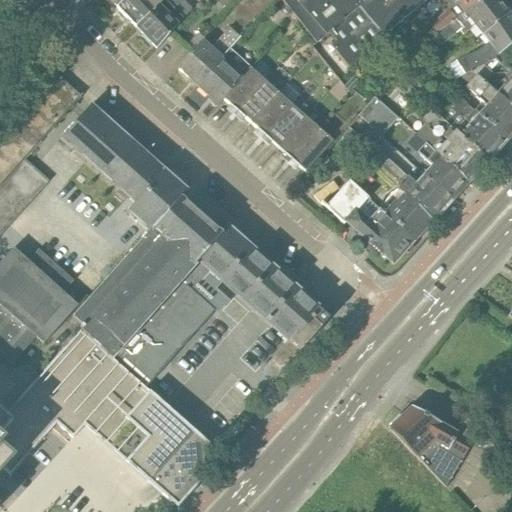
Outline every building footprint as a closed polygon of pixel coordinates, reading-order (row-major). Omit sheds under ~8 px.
[(156,0),(123,0),(116,8),(135,28),(160,4),(156,0)] [(160,4),(135,28),(156,50),(186,21),(173,7),(180,0),(166,0),(161,5),(160,4)] [(281,0),(316,43),(325,37),(329,33),(366,0),(281,0)] [(366,0),(329,33),(332,36),(336,42),(330,46),(348,68),(383,38),(428,0),(366,0)] [(465,14),(481,0),(433,0),(442,9),(427,22),(429,25),(438,36),(456,21),(465,14)] [(444,43),(459,31),(463,35),(475,26),(482,35),(509,15),(498,0),(481,0),(465,14),(456,21),(438,36),(444,43)] [(471,71),(484,65),(493,61),(511,45),(511,19),(509,15),(482,35),(488,42),(479,50),(456,62),(464,74),(471,71)] [(177,68),(198,86),(230,50),(241,39),(230,28),(211,49),(202,41),(177,68)] [(230,50),(198,86),(218,105),(223,100),(251,70),(230,50)] [(471,71),(476,75),(484,82),(492,73),(484,65),(471,71)] [(251,70),(223,100),(237,112),(265,82),(251,70)] [(506,83),(496,94),(511,108),(511,74),(510,73),(503,80),(506,83)] [(478,116),(505,141),(511,132),(511,108),(496,94),(484,82),(476,75),(465,88),(486,107),(478,116)] [(0,188),(26,159),(81,98),(58,76),(0,139),(0,188)] [(359,83),(354,78),(343,89),(349,94),(359,83)] [(265,82),(237,112),(250,124),(278,94),(265,82)] [(278,94),(250,124),(264,136),(292,106),(278,94)] [(363,159),(398,120),(374,97),(357,115),(373,129),(362,140),(347,126),(338,136),(363,159)] [(459,136),(486,162),(505,141),(478,116),(460,100),(450,110),(468,126),(459,136)] [(414,112),(419,116),(427,107),(422,103),(414,112)] [(150,232),(180,199),(186,192),(92,106),(63,138),(135,203),(128,211),(150,231),(150,232)] [(292,106),(264,136),(277,148),(305,118),(292,106)] [(459,136),(427,107),(419,116),(425,121),(422,125),(438,140),(431,148),(467,182),(486,162),(459,136)] [(305,118),(277,148),(291,160),(319,130),(305,118)] [(319,130),(291,160),(305,173),(333,142),(319,130)] [(423,176),(451,201),(467,182),(431,148),(426,144),(417,154),(431,167),(423,176)] [(378,172),(393,186),(431,221),(432,221),(451,201),(423,176),(414,186),(387,162),(378,153),(368,164),(378,172)] [(312,186),(302,176),(290,189),(299,199),(312,186)] [(412,242),(412,241),(384,216),(348,183),(326,208),(320,203),(319,204),(342,225),(344,224),(343,224),(344,222),(368,244),(364,247),(365,248),(368,246),(380,257),(381,256),(391,265),(402,253),(407,254),(412,248),(411,244),(412,242)] [(384,216),(412,241),(416,237),(420,237),(426,230),(426,226),(431,221),(393,186),(383,197),(393,206),(384,216)] [(80,331),(109,357),(221,236),(180,199),(150,232),(150,231),(127,256),(74,316),(82,323),(80,326),(82,328),(79,331),(80,331)] [(109,357),(144,389),(213,312),(201,302),(210,293),(199,283),(209,272),(249,306),(278,274),(227,229),(221,236),(109,357)] [(28,261),(13,248),(5,256),(0,262),(0,354),(11,364),(35,336),(43,344),(76,306),(61,293),(72,280),(38,249),(28,261)] [(278,274),(249,306),(289,341),(264,369),(275,379),(329,320),(278,274)] [(84,426),(176,509),(204,478),(198,472),(215,454),(215,453),(216,452),(211,448),(209,447),(144,389),(109,357),(80,331),(78,333),(8,412),(0,404),(0,472),(3,470),(10,476),(56,424),(72,439),(84,426)] [(389,429),(445,488),(471,445),(478,449),(487,435),(465,421),(456,435),(411,408),(400,418),(398,416),(389,425),(391,427),(389,429)]
